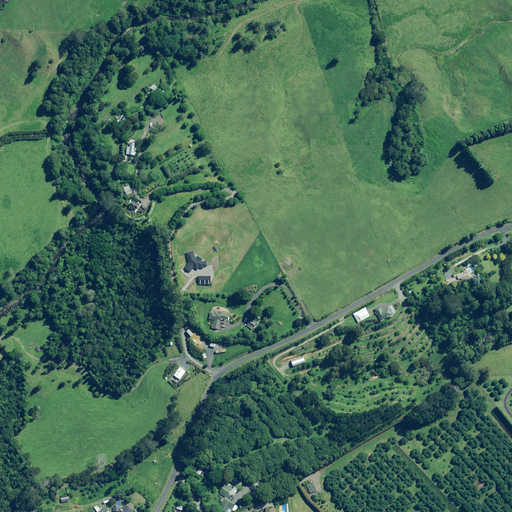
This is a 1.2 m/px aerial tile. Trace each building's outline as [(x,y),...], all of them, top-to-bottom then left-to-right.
[(136,139),(131,139),(130,139),(128,143),(130,143),(130,146),(128,146),(126,153),(135,155),(137,147),(135,147),(136,139)] [(174,165),(172,161),(163,166),(169,177),(178,172),(174,165)] [(132,193),(129,185),(124,187),(127,195),(132,193)] [(139,204),(133,200),(127,210),(133,213),(139,204)] [(473,277),(470,268),(462,270),(463,272),(453,274),(454,277),(446,280),(447,285),(473,277)] [(387,318),(390,316),(392,314),(392,313),(395,312),(392,306),(383,311),(380,306),(375,309),(381,320),(387,317),(387,318)] [(370,316),(366,307),(354,314),(358,322),(370,316)] [(228,313),(215,310),(215,312),(211,311),(209,318),(215,319),(214,323),(212,323),(211,328),(219,329),(220,320),(223,320),(223,319),(226,319),(226,316),(228,317),(228,313)] [(259,321),(253,317),(247,325),(252,329),(259,321)] [(186,371),(180,367),(174,375),(180,379),(186,371)] [(251,487),(253,490),(262,484),(259,481),(251,487)] [(237,489),(226,482),(220,491),(221,491),(220,493),(226,497),(223,501),(225,502),(221,508),(225,511),(226,511),(232,503),(228,500),(237,489)] [(316,490),(312,482),(307,485),(311,493),(316,490)]
